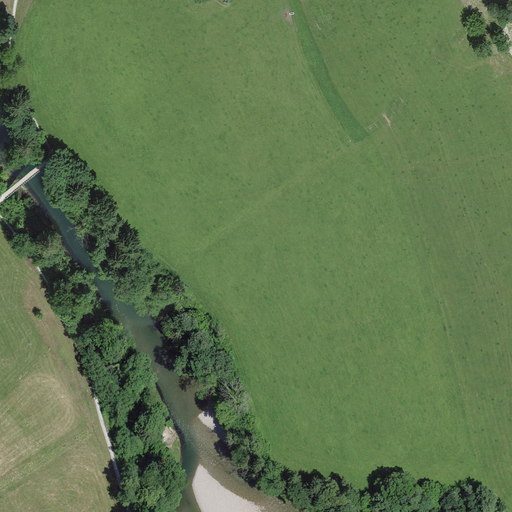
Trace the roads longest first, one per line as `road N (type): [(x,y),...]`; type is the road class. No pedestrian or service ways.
road 1 (track): [(0,215),(73,328),(128,511)]
road 2 (track): [(16,0),(11,65),(51,157),(0,198)]
